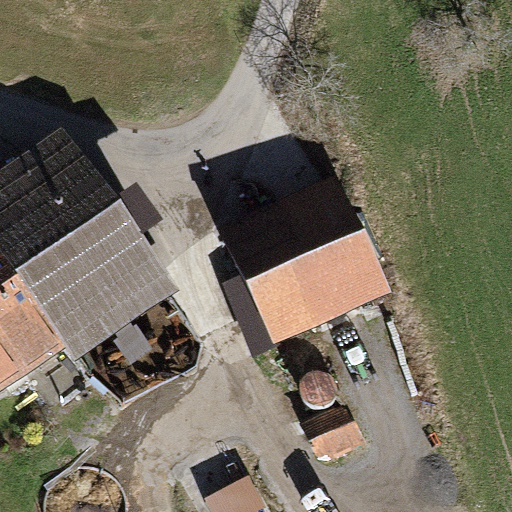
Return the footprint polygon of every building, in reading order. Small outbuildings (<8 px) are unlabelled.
[(0,175),(0,274),(59,357),(70,372),(176,297),(59,133),(0,175)] [(271,353),(391,296),(335,180),(215,237),(271,353)] [(0,399),(59,357),(0,274),(0,399)] [(95,373),(123,412),(182,369),(155,331),(95,373)] [(344,405),(299,429),(318,465),(335,456),(337,461),(366,446),(344,405)]
